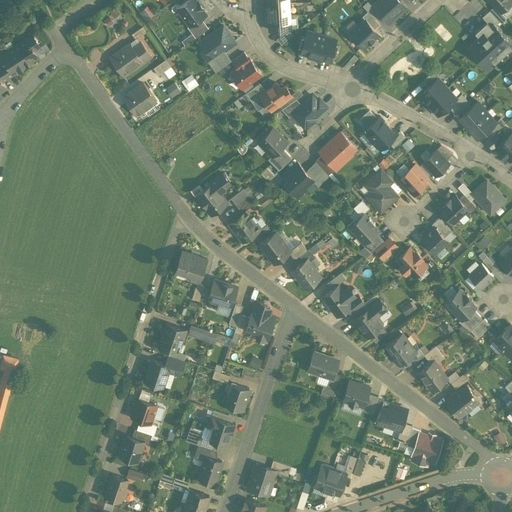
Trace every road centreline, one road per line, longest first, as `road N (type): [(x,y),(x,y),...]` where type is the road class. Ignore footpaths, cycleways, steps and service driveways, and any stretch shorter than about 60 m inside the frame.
road 1 (residential): [(82,511),(182,210)]
road 2 (residential): [(292,305),(491,465)]
road 3 (residential): [(292,305),(224,511)]
road 4 (residential): [(65,46),(182,210)]
road 5 (residential): [(475,154),(347,83)]
road 6 (tertiary): [(486,474),(443,478),(346,511)]
road 7 (residential): [(182,210),(292,305)]
road 8 (residential): [(347,83),(269,55),(250,21),(250,0)]
road 9 (residential): [(347,83),(438,0)]
